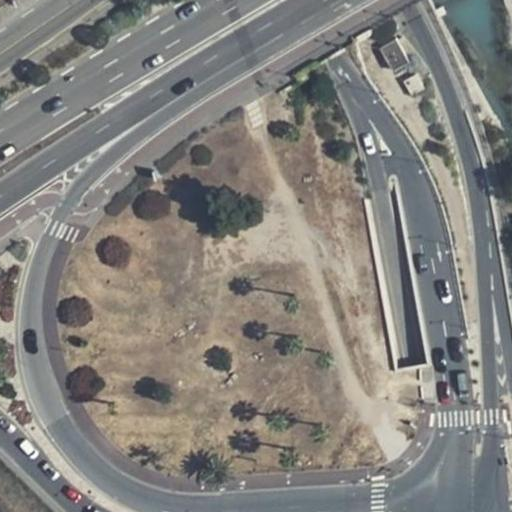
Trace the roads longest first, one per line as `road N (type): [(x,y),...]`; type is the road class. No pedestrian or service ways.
road 1 (primary): [(407,511),(373,500),(212,510),(143,499),(106,480),(80,453),(40,391),(29,308),(59,217),(83,180),(170,112),(219,61)]
road 2 (primary): [(295,0),(389,133),(414,191),(455,418),(451,511)]
road 3 (primary): [(234,0),(0,142)]
road 4 (primary): [(481,252),(460,132),(401,0)]
road 5 (primary): [(492,511),(481,252)]
road 6 (primary): [(0,196),(219,61)]
road 7 (unclassified): [(511,384),(481,252)]
road 8 (primary): [(0,422),(89,511)]
